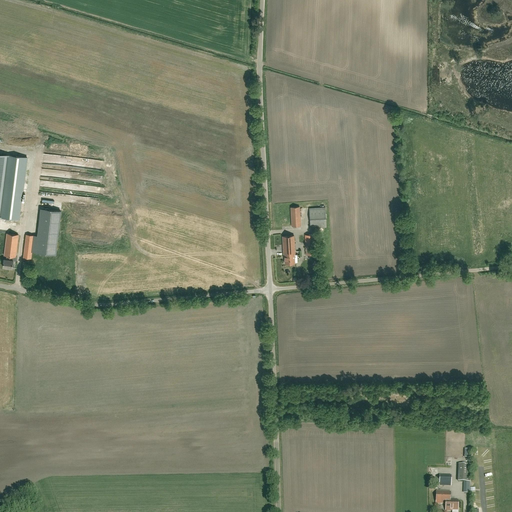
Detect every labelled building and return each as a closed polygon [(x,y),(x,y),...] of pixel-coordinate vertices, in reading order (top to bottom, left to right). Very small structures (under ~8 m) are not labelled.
[(0,153),(0,216),(20,219),(27,157),(6,155),(0,153)] [(291,207),(292,226),(301,226),(300,206),(291,207)] [(310,228),(326,227),(325,208),(309,209),(310,228)] [(24,258),(31,259),(32,252),(56,254),(61,211),(41,209),(38,236),(34,235),(27,235),(26,234),(24,258)] [(82,213),(82,223),(96,223),(96,213),(82,213)] [(4,259),(3,267),(12,268),(13,260),(11,260),(12,256),(15,257),(18,235),(7,233),(4,255),(7,256),(6,259),(4,259)] [(315,254),(313,234),(305,235),(306,255),(315,254)] [(296,254),(295,254),(294,235),(282,236),(284,256),(285,263),(295,263),(295,262),(297,262),(296,254)] [(470,466),(459,465),(459,482),(470,483),(470,466)] [(439,476),(439,487),(451,487),(451,476),(439,476)] [(436,492),(435,504),(445,504),(445,511),(457,511),(458,501),(450,501),(450,492),(436,492)]
